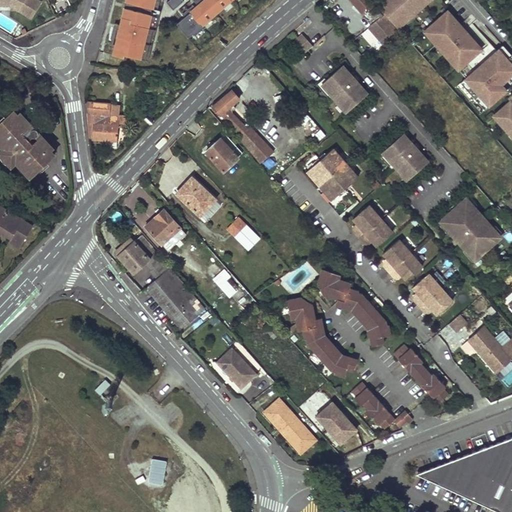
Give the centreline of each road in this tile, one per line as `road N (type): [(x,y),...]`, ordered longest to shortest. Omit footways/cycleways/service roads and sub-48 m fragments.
road 1 (residential): [(63,242),(223,414),(268,483)]
road 2 (secondary): [(94,206),(191,98),(298,0)]
road 3 (residential): [(511,402),(311,480),(268,483)]
road 4 (tertiary): [(65,74),(94,206)]
